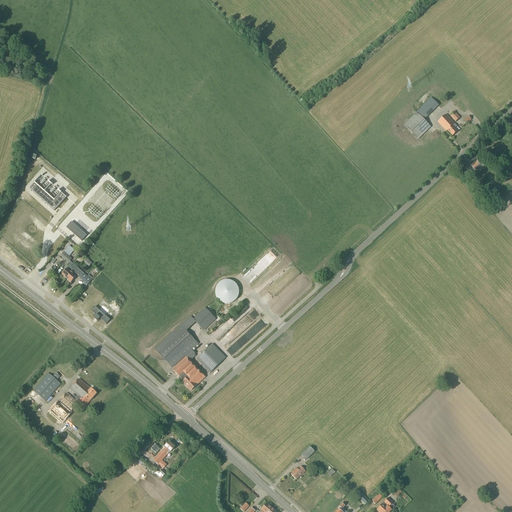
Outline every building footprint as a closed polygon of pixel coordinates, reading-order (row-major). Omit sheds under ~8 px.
[(431,98),(403,126),(418,140),(431,127),(424,120),(439,106),(431,98)] [(455,122),(459,118),(454,113),(450,117),(455,122)] [(458,132),(455,129),(457,127),(454,124),(446,115),(438,123),(446,132),(447,131),(452,137),(458,132)] [(474,171),(481,165),(477,160),(470,166),(474,171)] [(44,193),(33,184),(29,189),(54,211),(66,198),(62,194),(54,202),(44,193)] [(106,200),(110,197),(107,194),(100,202),(106,207),(109,203),(106,200)] [(86,236),(71,222),(66,227),(81,242),(86,236)] [(64,252),(60,257),(68,264),(70,262),(72,259),(69,257),(68,256),(72,251),(68,248),(64,252)] [(67,269),(62,275),(66,279),(76,268),(71,263),(68,266),(67,268),(68,268),(67,269)] [(76,268),(66,279),(71,283),(76,277),(77,278),(78,277),(82,272),(76,268)] [(275,288),(280,292),(299,274),(295,269),(275,288)] [(84,274),(80,279),(84,282),(87,285),(91,281),(84,274)] [(235,303),(238,301),(240,297),(241,293),(240,289),(238,285),(235,283),(232,281),(228,281),(224,281),(221,283),(218,286),(216,290),(216,294),(217,298),(219,301),(223,304),(227,305),(231,305),(235,303)] [(253,300),(237,316),(242,321),(258,305),(253,300)] [(110,320),(95,307),(91,311),(96,315),(93,318),(97,322),(100,319),(106,324),(110,320)] [(216,320),(205,308),(193,319),(191,317),(154,350),(183,381),(182,382),(191,391),(196,386),(205,378),(199,371),(190,361),(195,356),(194,355),(195,354),(192,351),(198,344),(186,332),(196,323),(203,331),(216,320)] [(246,328),(243,323),(236,327),(239,331),(246,328)] [(210,374),(226,358),(212,344),(197,359),(197,361),(210,374)] [(60,377),(56,373),(52,377),(48,374),(33,391),(45,402),(61,384),(57,381),(60,377)] [(75,400),(78,403),(79,403),(84,408),(90,402),(89,402),(96,394),(91,389),(90,389),(79,379),(70,389),(73,393),(78,397),(75,400)] [(78,403),(75,400),(70,396),(67,393),(50,412),(58,419),(55,423),(59,426),(78,403)] [(171,452),(175,448),(168,442),(164,447),(165,448),(163,451),(162,450),(153,461),(158,466),(167,455),(167,454),(170,451),(171,452)] [(306,461),(314,452),(309,447),(301,456),(306,461)] [(305,472),(300,467),(297,470),(296,469),(290,475),(296,480),(301,475),(302,475),(305,472)] [(161,479),(163,477),(166,474),(161,470),(156,475),(161,479)] [(396,498),(401,492),(397,488),(392,494),(396,498)] [(361,494),(357,490),(354,494),(358,498),(365,505),(369,501),(361,494)] [(375,505),(384,495),(381,491),(371,501),(375,505)] [(389,511),(391,510),(394,507),(394,506),(392,504),(393,503),(388,498),(376,510),(377,511),(389,511)] [(243,511),(244,511),(249,506),(245,503),(240,509),(243,511)]
